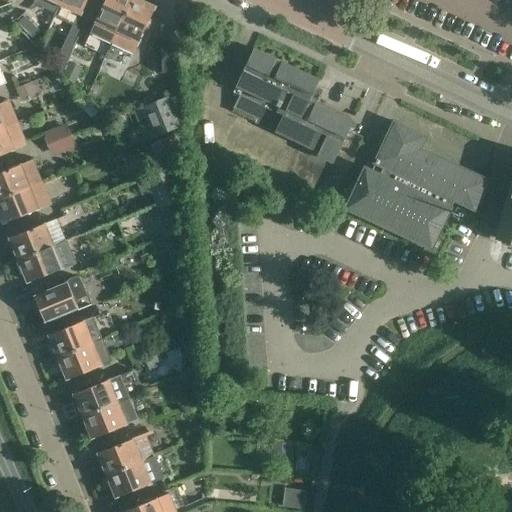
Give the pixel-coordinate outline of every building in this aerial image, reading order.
[(88,0),(61,0),(60,3),(82,13),(88,0)] [(96,20),(84,46),(106,56),(132,0),(105,0),(103,6),(96,20)] [(155,8),(137,0),(132,0),(106,56),(121,63),(125,54),(132,58),(155,8)] [(24,16),(17,23),(28,33),(35,26),(24,16)] [(62,48),(58,58),(67,62),(72,53),(62,48)] [(320,80),(254,48),(233,93),(239,96),(232,111),(319,152),(317,156),(333,163),(353,122),(316,105),(319,98),(312,95),(320,80)] [(71,61),(64,75),(74,85),(82,67),(71,61)] [(182,126),(170,96),(142,107),(154,137),(182,126)] [(0,129),(18,123),(8,100),(0,103),(0,129)] [(477,210),(490,181),(490,179),(421,148),(426,137),(394,122),(374,164),(375,164),(372,171),(365,168),(346,209),(432,249),(455,201),(477,210)] [(0,155),(27,145),(18,123),(0,129),(0,155)] [(43,131),(52,155),(74,147),(65,123),(43,131)] [(0,198),(42,182),(33,159),(0,172),(0,198)] [(153,190),(159,205),(160,208),(179,201),(188,197),(174,162),(144,175),(150,191),(153,190)] [(42,182),(0,198),(0,211),(5,223),(51,204),(42,182)] [(511,184),(496,238),(502,240),(511,243),(511,184)] [(190,227),(179,201),(160,208),(159,205),(154,207),(165,237),(190,227)] [(20,260),(66,241),(56,219),(11,237),(20,260)] [(66,241),(20,260),(29,282),(74,263),(66,241)] [(44,320),(90,301),(81,278),(79,277),(77,276),(74,276),(72,277),(70,278),(69,279),(69,280),(68,282),(68,284),(35,297),(44,320)] [(59,357),(102,339),(101,339),(92,317),(50,334),(59,357)] [(111,361),(102,339),(59,357),(68,379),(111,361)] [(157,356),(145,361),(149,371),(161,365),(157,356)] [(84,416),(128,398),(119,376),(75,393),(84,416)] [(128,398),(84,416),(93,438),(137,420),(128,398)] [(108,475),(152,457),(143,435),(99,453),(108,475)] [(152,457),(108,475),(117,497),(161,479),(165,478),(155,455),(152,457)] [(285,489),(283,506),(304,509),(307,492),(285,489)] [(123,511),(176,511),(169,494),(123,511)]
